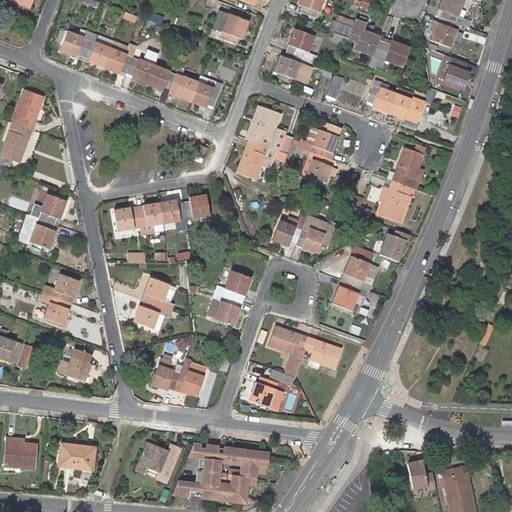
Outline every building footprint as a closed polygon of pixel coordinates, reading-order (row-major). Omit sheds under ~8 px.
[(303,0),(301,5),(302,5),(300,11),(316,17),(322,0),(303,0)] [(438,16),(455,22),(459,24),(464,26),(466,20),(457,16),(463,0),(441,0),(441,2),(443,2),(440,9),(441,9),(438,16)] [(135,15),(123,11),(121,17),(132,22),(135,15)] [(243,30),(248,19),(229,12),(225,21),(218,18),(214,30),(220,32),(219,36),(236,43),(239,36),(241,29),(243,30)] [(351,27),(353,21),(337,15),(335,21),(351,27)] [(450,47),(457,29),(459,24),(455,22),(438,16),(437,22),(440,23),(438,29),(435,28),(431,40),(450,47)] [(249,19),(248,19),(243,30),(241,29),(239,36),(242,37),(249,19)] [(348,36),(351,27),(335,21),(331,30),(348,36)] [(430,40),(431,40),(435,28),(438,29),(440,23),(437,22),(430,40)] [(288,44),(285,50),(301,56),(313,61),(315,54),(313,53),(319,38),(313,35),(295,28),(291,37),(293,38),(290,45),(288,44)] [(61,44),(67,31),(61,29),(56,42),(61,44)] [(76,53),(82,55),(88,39),(91,31),(84,29),(81,36),(78,35),(67,31),(61,44),(60,49),(68,53),(68,51),(75,54),(76,53)] [(372,36),(378,38),(380,35),(362,29),(362,30),(372,34),(372,36)] [(378,58),(384,42),(378,39),(378,38),(372,36),(372,34),(362,30),(355,49),(373,56),(370,65),(374,67),(378,58)] [(88,39),(82,55),(88,58),(88,59),(94,62),(93,63),(102,67),(110,47),(96,42),(98,34),(91,31),(88,39)] [(110,47),(113,39),(98,34),(96,42),(110,47)] [(344,45),(347,39),(334,34),(331,41),(344,45)] [(117,74),(124,76),(126,72),(132,56),(134,50),(136,45),(130,43),(129,46),(113,39),(110,47),(102,67),(112,70),(113,69),(119,71),(117,74)] [(392,40),(391,43),(398,46),(398,44),(409,48),(410,47),(392,40)] [(391,44),(384,42),(378,58),(379,58),(377,66),(384,69),(387,61),(402,67),(409,48),(398,44),(398,46),(391,43),(391,44)] [(59,51),(74,56),(80,59),(82,55),(76,53),(75,54),(68,51),(68,53),(60,49),(59,51)] [(132,56),(126,72),(132,75),(132,76),(138,78),(138,80),(146,83),(154,64),(145,61),(147,55),(134,50),(132,56)] [(301,56),(285,50),(283,57),(282,56),(280,62),(277,62),(274,70),(292,77),(298,62),(301,56)] [(87,61),(102,68),(102,67),(93,63),(94,62),(88,59),(88,58),(82,55),(80,59),(87,61)] [(280,62),(282,56),(279,55),(273,70),(274,70),(277,62),(280,62)] [(301,56),(298,62),(298,63),(303,65),(311,67),(313,61),(301,56)] [(468,90),(478,65),(457,56),(447,81),(468,90)] [(320,63),(313,61),(311,67),(318,70),(320,63)] [(298,62),(292,77),(298,79),(303,65),(298,63),(298,62)] [(163,86),(169,89),(170,87),(175,72),(154,64),(146,83),(156,87),(156,85),(163,88),(163,86)] [(344,75),(334,71),(325,94),(335,98),(344,75)] [(170,87),(169,89),(173,91),(176,92),(175,93),(182,95),(181,97),(190,100),(197,81),(175,72),(170,87)] [(205,104),(212,107),(212,106),(222,84),(199,75),(197,81),(190,100),(205,106),(205,104)] [(131,79),(146,84),(146,83),(138,80),(138,78),(132,76),(131,79)] [(378,108),(388,111),(395,94),(395,93),(388,92),(390,86),(375,80),(372,85),(366,101),(373,103),(372,104),(379,106),(378,108)] [(146,83),(146,84),(162,91),(167,93),(169,89),(163,86),(163,88),(156,85),(156,87),(146,83)] [(396,88),(395,93),(412,99),(414,94),(396,88)] [(23,126),(32,129),(35,121),(32,120),(34,116),(37,108),(39,109),(44,96),(24,89),(14,114),(12,121),(19,124),(23,126)] [(174,96),(189,102),(190,100),(181,97),(182,95),(175,93),(176,92),(169,89),(167,93),(174,96)] [(398,114),(405,116),(406,115),(411,117),(418,120),(425,102),(418,100),(417,101),(412,99),(395,93),(395,94),(388,111),(398,115),(398,114)] [(190,100),(189,102),(210,110),(212,107),(205,104),(205,106),(190,100)] [(371,107),(388,112),(388,111),(378,108),(379,106),(372,104),(371,107)] [(248,139),(251,131),(253,131),(258,119),(255,118),(260,105),(258,105),(245,138),(248,139)] [(248,139),(259,143),(287,153),(288,149),(290,146),(291,142),(292,138),(283,135),(281,141),(270,137),(279,113),(260,105),(255,118),(258,119),(253,131),(251,131),(248,139)] [(28,138),(32,129),(23,126),(19,124),(12,121),(8,130),(0,153),(0,165),(10,169),(13,159),(19,162),(24,150),(22,149),(27,138),(28,138)] [(327,121),(325,128),(343,133),(345,126),(327,121)] [(270,137),(281,141),(283,135),(285,131),(274,127),(270,137)] [(314,152),(330,158),(332,152),(329,150),(332,145),(333,146),(337,136),(318,129),(313,127),(307,143),(300,140),(298,145),(309,150),(314,152)] [(329,150),(332,152),(338,136),(337,136),(333,146),(332,145),(329,150)] [(259,143),(248,139),(245,146),(248,147),(243,159),(241,159),(236,172),(255,178),(264,154),(257,151),(259,143)] [(327,165),(330,158),(314,152),(309,150),(298,145),(291,142),(290,146),(288,149),(293,151),(308,156),(312,158),(305,174),(324,181),(328,172),(326,171),(328,165),(327,165)] [(412,187),(418,169),(424,154),(426,149),(416,145),(414,151),(403,146),(399,158),(401,159),(396,172),(394,171),(391,179),(411,187),(412,187)] [(200,146),(197,155),(205,158),(208,149),(200,146)] [(293,151),(288,149),(287,153),(275,184),(280,186),(293,151)] [(305,174),(312,158),(308,156),(302,173),(305,174)] [(418,169),(412,187),(417,189),(423,171),(418,169)] [(379,197),(384,199),(386,200),(390,188),(388,187),(391,179),(386,177),(379,197)] [(408,197),(412,187),(411,187),(391,179),(388,187),(390,188),(386,200),(384,199),(379,213),(399,220),(404,208),(408,197)] [(39,211),(45,193),(40,191),(34,209),(39,211)] [(36,217),(53,223),(55,217),(56,217),(58,210),(60,211),(64,200),(45,193),(39,211),(34,209),(31,215),(36,217)] [(190,200),(183,201),(186,219),(210,215),(206,194),(196,195),(197,197),(190,198),(190,200)] [(355,197),(350,210),(364,216),(368,206),(360,204),(361,199),(355,197)] [(58,210),(56,217),(59,218),(65,201),(64,200),(60,211),(58,210)] [(186,219),(183,201),(176,202),(176,201),(169,203),(169,200),(159,202),(162,223),(163,223),(186,219)] [(144,208),(137,209),(140,227),(163,223),(162,223),(159,202),(150,204),(150,205),(144,207),(144,208)] [(140,227),(137,209),(130,210),(130,209),(122,210),(122,208),(112,210),(116,232),(140,227)] [(289,242),(296,244),(302,228),(307,216),(301,213),(298,221),(296,226),(286,222),(281,219),(272,239),(282,242),(282,240),(289,243),(289,242)] [(50,230),(53,223),(36,217),(31,215),(28,214),(25,222),(34,226),(28,240),(47,248),(51,237),(49,237),(51,230),(50,230)] [(302,228),(296,244),(302,247),(303,244),(310,246),(309,249),(318,252),(322,244),(328,246),(335,227),(307,216),(302,228)] [(296,226),(298,221),(288,217),(286,222),(296,226)] [(28,240),(34,226),(25,222),(20,237),(28,240)] [(140,227),(142,236),(155,234),(153,225),(140,227)] [(413,242),(396,235),(393,241),(411,248),(413,242)] [(303,244),(302,247),(317,253),(318,252),(309,249),(310,246),(303,244)] [(361,249),(351,256),(373,263),(375,255),(361,249)] [(129,265),(147,264),(145,253),(129,254),(129,265)] [(347,267),(351,256),(349,255),(343,273),(344,274),(342,280),(345,282),(348,275),(346,274),(349,268),(347,267)] [(363,288),(369,273),(373,263),(351,256),(347,267),(349,268),(346,274),(348,275),(345,282),(363,288)] [(223,293),(240,299),(243,293),(244,293),(246,287),(248,288),(251,277),(231,270),(227,281),(220,278),(215,290),(223,293)] [(43,292),(50,294),(51,294),(67,300),(69,294),(70,295),(73,289),(75,289),(78,280),(58,272),(52,288),(45,286),(43,292)] [(369,273),(363,288),(369,290),(375,275),(369,273)] [(146,294),(144,301),(160,307),(172,311),(174,305),(170,303),(176,287),(169,284),(149,277),(146,286),(149,287),(146,293),(146,294)] [(246,287),(244,293),(246,294),(252,277),(251,277),(248,288),(246,287)] [(73,289),(70,295),(69,294),(67,300),(71,302),(74,296),(79,280),(78,280),(75,289),(73,289)] [(355,311),(363,288),(345,282),(343,288),(342,287),(340,294),(337,293),(333,303),(355,311)] [(332,303),(333,303),(337,293),(340,294),(342,287),(338,286),(332,303)] [(238,305),(240,299),(223,293),(215,290),(212,298),(214,299),(220,301),(217,308),(214,316),(234,323),(238,312),(236,312),(239,306),(238,305)] [(47,302),(42,317),(62,324),(65,315),(63,314),(65,307),(64,307),(67,300),(51,294),(50,294),(43,292),(40,300),(47,302)] [(217,308),(220,301),(214,299),(211,306),(217,308)] [(63,324),(69,308),(71,302),(67,300),(64,307),(65,307),(63,314),(65,315),(62,324),(63,324)] [(138,313),(141,306),(142,307),(144,301),(142,300),(139,306),(137,305),(132,321),(133,321),(137,312),(138,313)] [(160,307),(144,301),(142,307),(141,306),(138,313),(137,312),(133,321),(152,328),(160,331),(165,317),(169,318),(172,311),(160,307)] [(491,323),(482,342),(487,344),(496,326),(491,323)] [(289,370),(296,373),(301,356),(304,348),(308,336),(306,335),(301,333),(300,336),(288,332),(289,329),(275,324),(268,345),(292,353),(287,370),(289,370)] [(0,356),(7,359),(6,360),(14,363),(20,345),(12,342),(14,339),(7,337),(0,334),(0,330),(0,329),(0,356)] [(267,333),(261,331),(257,343),(262,344),(267,333)] [(177,344),(187,349),(192,339),(183,334),(177,344)] [(314,338),(308,336),(304,348),(301,356),(308,359),(305,366),(318,371),(320,363),(334,368),(342,347),(327,342),(326,344),(313,340),(314,338)] [(32,347),(25,344),(18,364),(25,367),(32,347)] [(85,369),(88,362),(86,362),(89,353),(74,348),(67,364),(59,361),(55,371),(63,374),(83,381),(87,369),(85,369)] [(179,371),(173,388),(180,391),(181,388),(187,390),(187,392),(197,395),(204,375),(187,369),(189,362),(191,358),(184,356),(179,371)] [(226,373),(230,360),(223,358),(219,371),(226,373)] [(189,362),(187,369),(204,375),(207,368),(189,362)] [(167,386),(173,388),(179,371),(157,364),(150,383),(160,387),(160,385),(167,388),(167,386)] [(285,374),(272,368),(269,377),(292,385),(295,377),(285,374)] [(253,388),(249,399),(268,406),(277,411),(282,393),(274,391),(277,383),(261,377),(258,383),(257,383),(255,389),(253,388)] [(248,399),(249,399),(253,388),(255,389),(257,383),(254,382),(248,399)] [(181,388),(180,391),(197,397),(197,395),(187,392),(187,390),(181,388)] [(7,436),(4,464),(33,466),(36,443),(23,442),(23,438),(7,436)] [(58,464),(92,468),(94,445),(60,442),(58,464)] [(167,450),(164,449),(163,453),(159,452),(161,448),(146,443),(138,464),(149,468),(159,472),(157,478),(168,482),(180,448),(169,444),(167,450)] [(178,480),(173,493),(204,497),(206,486),(233,489),(233,486),(218,484),(218,480),(225,480),(226,472),(219,471),(204,469),(205,458),(220,460),(241,463),(242,459),(219,456),(220,446),(191,443),(186,456),(199,458),(196,482),(178,480)] [(206,486),(204,497),(213,498),(240,501),(240,496),(248,497),(249,486),(255,486),(256,476),(257,471),(264,471),(265,457),(260,457),(260,451),(231,448),(220,446),(219,456),(242,459),(241,463),(241,468),(230,467),(229,480),(233,481),(233,486),(233,489),(206,486)] [(219,471),(220,460),(205,458),(204,469),(219,471)] [(433,473),(425,474),(423,461),(407,463),(412,487),(427,485),(427,489),(435,487),(433,473)] [(146,475),(149,468),(138,464),(135,471),(146,475)] [(442,470),(444,476),(461,472),(466,497),(470,497),(472,511),(475,511),(465,465),(442,470)] [(461,472),(444,476),(451,511),(472,511),(470,497),(466,497),(461,472)]
